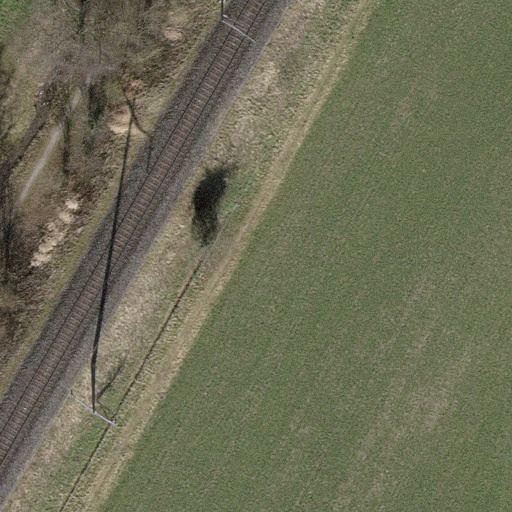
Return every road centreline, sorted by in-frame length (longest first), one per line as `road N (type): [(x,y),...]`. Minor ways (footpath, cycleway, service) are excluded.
road 1 (track): [(86,511),(369,0)]
road 2 (track): [(0,228),(116,31),(118,0)]
